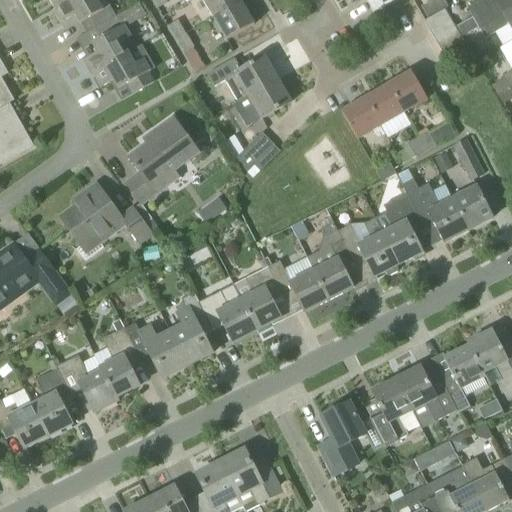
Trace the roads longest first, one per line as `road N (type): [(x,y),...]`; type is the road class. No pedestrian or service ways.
road 1 (residential): [(266,396),(511,264)]
road 2 (residential): [(0,210),(62,168),(78,134),(7,0)]
road 3 (residential): [(429,75),(411,43),(329,88),(309,53),(330,22),(317,0)]
road 4 (residential): [(57,496),(266,396)]
road 5 (residential): [(323,511),(266,396)]
